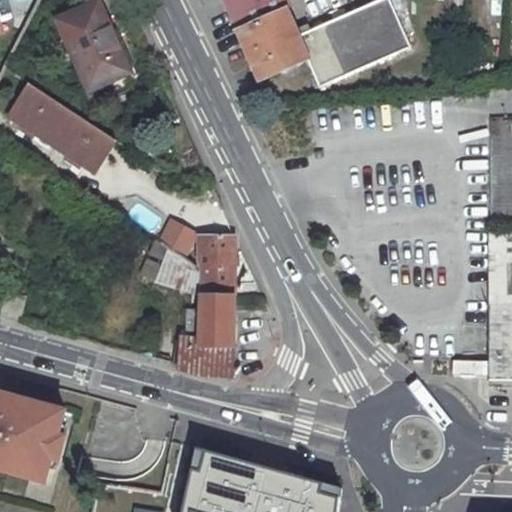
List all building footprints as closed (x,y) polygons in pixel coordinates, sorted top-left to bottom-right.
[(121,175),(186,143),(121,0),(83,0),(88,11),(56,27),(121,175)] [(284,0),(225,0),(261,79),(307,59),(321,87),(411,47),(391,0),(383,0),(300,36),(284,0)] [(462,0),(444,0),(446,28),(464,27),(462,0)] [(511,120),(491,121),(491,229),(511,229),(511,120)] [(158,273),(109,260),(87,334),(229,371),(274,338),(207,187),(174,199),(158,273)] [(511,232),(491,233),(491,380),(511,380),(511,232)] [(0,235),(0,310),(63,328),(85,257),(0,235)] [(20,400),(0,394),(0,400),(19,405),(20,400)] [(0,469),(47,482),(66,412),(20,400),(19,405),(0,400),(0,469)] [(177,511),(339,511),(342,488),(192,447),(177,511)]
